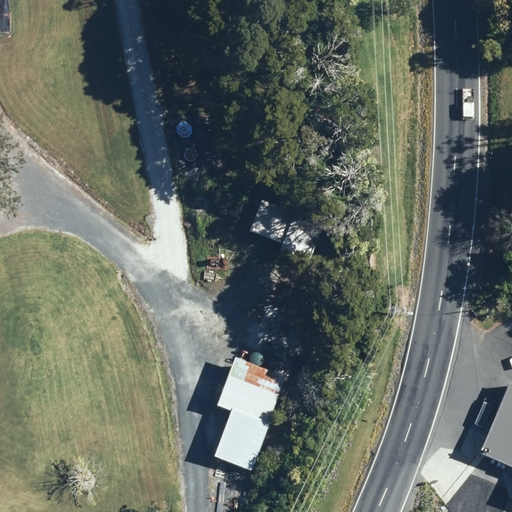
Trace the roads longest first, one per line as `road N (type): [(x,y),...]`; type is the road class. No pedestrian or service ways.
road 1 (secondary): [(451,0),(456,65),(435,331),(347,511)]
road 2 (unknown): [(120,0),(173,271),(176,324)]
